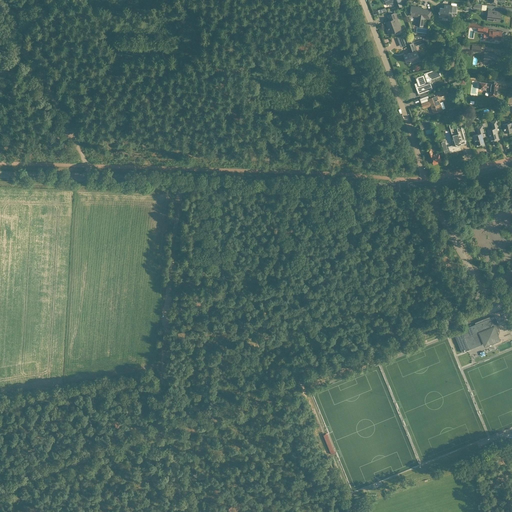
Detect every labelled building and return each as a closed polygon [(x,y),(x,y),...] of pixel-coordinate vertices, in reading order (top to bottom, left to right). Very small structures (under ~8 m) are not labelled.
[(384,0),(385,2),(387,5),(393,3),(395,8),(402,5),(400,0),(384,0)] [(438,12),(439,12),(439,15),(447,16),(447,20),(451,20),(452,11),(456,12),(457,6),(444,4),(444,8),(440,7),(439,12),(438,12)] [(411,6),(409,15),(418,16),(417,22),(416,21),(415,25),(423,26),(424,19),(430,19),(431,10),(426,10),(426,9),(418,8),(418,7),(411,6)] [(500,21),(501,11),(490,10),(491,9),(488,9),(487,20),(500,21)] [(390,20),(386,22),(388,28),(387,29),(389,33),(399,30),(396,22),(398,22),(395,12),(394,13),(389,15),(388,15),(390,20)] [(488,28),(483,28),(483,29),(480,28),(480,33),(485,33),(484,39),(489,40),(489,38),(495,39),(494,41),(495,41),(495,39),(500,40),(500,41),(501,38),(502,37),(501,37),(502,32),(490,30),(489,33),(488,33),(488,28)] [(427,38),(426,37),(425,35),(404,36),(405,39),(407,45),(408,48),(409,48),(411,52),(404,55),(407,62),(418,58),(416,51),(415,51),(413,46),(416,45),(428,41),(427,38)] [(484,52),(483,60),(491,61),(490,63),(495,63),(496,60),(497,60),(497,57),(496,57),(496,54),(484,52)] [(424,73),(424,74),(415,77),(418,86),(416,87),(418,94),(430,90),(432,89),(430,83),(430,82),(428,83),(426,78),(430,77),(431,79),(431,80),(436,78),(436,77),(441,76),(438,67),(432,68),(433,70),(424,73)] [(497,91),(498,86),(499,81),(492,80),(491,83),(481,82),(481,88),(490,90),(489,96),(496,97),(497,95),(498,94),(498,92),(498,91),(497,91)] [(434,113),(442,110),(438,97),(448,94),(447,89),(436,93),(427,96),(429,101),(422,103),(423,108),(431,105),(434,113)] [(432,125),(431,123),(430,120),(419,123),(421,129),(432,125)] [(454,145),(448,146),(450,153),(460,149),(459,146),(461,145),(466,144),(466,143),(461,126),(462,125),(461,120),(453,122),(453,123),(454,127),(451,128),(456,145),(454,146),(454,145)] [(492,128),(487,130),(488,135),(490,139),(493,138),(494,138),(494,140),(499,139),(497,132),(500,131),(499,126),(497,120),(490,121),(492,128)] [(506,132),(507,132),(508,133),(511,132),(511,131),(511,130),(511,123),(511,124),(511,123),(503,125),(504,129),(505,129),(506,132)] [(478,134),(473,135),(474,140),(475,145),(478,144),(479,144),(480,146),(484,144),(482,137),(485,137),(486,136),(484,132),(482,125),(476,127),(478,134)] [(441,160),(439,153),(433,155),(432,152),(431,149),(426,150),(430,160),(432,159),(433,164),(438,163),(437,161),(441,160)] [(500,340),(497,334),(499,333),(498,331),(500,330),(497,325),(499,324),(495,316),(490,318),(490,316),(475,322),(475,324),(454,333),(462,353),(481,344),(483,341),(484,341),(485,342),(485,343),(486,344),(488,344),(489,344),(490,344),(492,343),(500,340)] [(331,453),(335,451),(327,433),(322,435),(331,453)]
